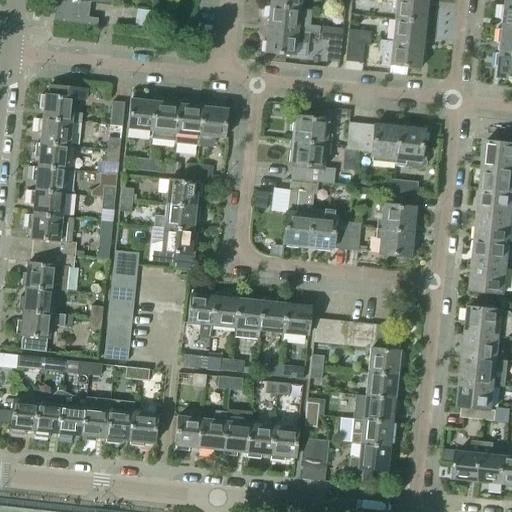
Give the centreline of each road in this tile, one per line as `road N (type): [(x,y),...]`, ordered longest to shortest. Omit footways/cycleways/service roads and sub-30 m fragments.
road 1 (residential): [(437,285),(252,265),(244,257),(255,81)]
road 2 (residential): [(415,511),(437,285)]
road 3 (residential): [(224,78),(4,56)]
road 4 (tertiary): [(0,478),(217,499)]
road 5 (residential): [(454,103),(255,81)]
road 6 (residential): [(437,285),(454,103)]
